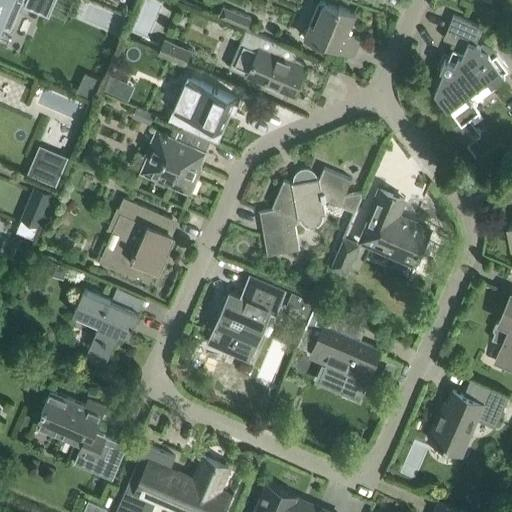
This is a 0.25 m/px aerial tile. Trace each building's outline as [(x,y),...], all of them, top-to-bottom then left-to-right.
[(11,28),(22,0),(0,0),(0,31),(3,25),(11,28)] [(49,15),(55,0),(27,0),(25,4),(49,15)] [(322,0),(319,0),(304,36),(325,45),(326,43),(354,55),(361,39),(347,32),(356,12),(340,5),(339,7),(322,0)] [(219,14),(246,25),(251,15),(223,4),(219,14)] [(453,127),(467,144),(482,133),(470,118),(481,109),(469,94),(489,78),(491,82),(492,81),(493,83),(507,73),(505,71),(509,68),(493,47),(483,43),(482,46),(476,44),(484,27),(454,14),(444,38),(466,47),(463,55),(459,54),(455,63),(445,59),(441,69),(446,71),(438,91),(460,121),(453,127)] [(189,40),(193,29),(167,19),(163,29),(189,40)] [(229,66),(247,74),(269,84),(268,86),(279,91),(280,88),(290,93),(303,64),(292,59),(293,57),(296,58),(299,50),(247,27),(229,66)] [(191,50),(165,39),(160,52),(185,63),(191,50)] [(83,67),(97,72),(103,59),(89,53),(83,67)] [(111,69),(129,77),(134,63),(116,56),(111,69)] [(110,74),(105,88),(124,96),(129,82),(110,74)] [(174,107),(168,119),(179,124),(180,123),(212,137),(212,138),(214,139),(227,109),(234,112),(235,112),(235,111),(240,100),(241,98),(193,77),(178,108),(174,107)] [(152,147),(142,171),(191,192),(198,175),(196,174),(212,137),(180,123),(179,124),(174,137),(157,129),(150,146),(152,147)] [(31,173),(28,171),(27,172),(56,185),(69,155),(68,155),(67,158),(42,148),(31,173)] [(320,177),(316,177),(316,176),(315,174),(314,172),(313,171),(311,170),(309,169),(307,168),(305,168),(303,169),(301,170),(299,171),(298,173),(297,174),(296,176),(296,177),(296,179),(296,181),(292,181),(285,178),(273,205),(276,207),(260,210),(268,253),(300,248),(296,223),(299,217),(301,216),(302,218),(302,219),(303,221),(304,222),(305,223),(306,223),(308,224),(309,225),(311,225),(313,225),(314,225),(316,225),(317,224),(318,223),(320,222),(321,221),(322,220),(322,219),(323,218),(323,217),(324,215),(324,214),(324,213),(326,212),(323,199),(327,198),(356,211),(363,193),(359,191),(345,194),(352,178),(325,166),(320,177)] [(379,199),(361,239),(418,264),(423,250),(422,250),(431,228),(399,213),(405,198),(381,188),(377,198),(379,199)] [(172,234),(179,220),(124,195),(110,226),(116,229),(103,259),(149,280),(155,266),(159,268),(174,235),(172,234)] [(344,236),(332,266),(347,272),(359,243),(344,236)] [(210,334),(208,340),(230,349),(251,359),(272,310),(277,312),(286,290),(255,276),(249,274),(240,295),(229,290),(210,334)] [(85,287),(74,312),(100,323),(85,357),(105,365),(120,332),(129,336),(140,310),(85,287)] [(315,300),(292,290),(285,306),(308,318),(315,300)] [(505,340),(496,360),(511,366),(511,293),(500,321),(497,329),(498,331),(496,336),(505,340)] [(316,302),(309,319),(324,325),(311,353),(327,360),(319,378),(341,388),(347,375),(366,383),(381,348),(360,339),(340,330),(346,316),(316,302)] [(445,401),(429,438),(462,452),(477,418),(496,427),(511,394),(472,377),(464,393),(453,388),(447,402),(445,401)] [(46,409),(39,424),(83,443),(75,462),(101,473),(101,472),(113,477),(128,444),(95,430),(106,405),(89,398),(87,404),(52,388),(43,408),(46,409)] [(146,442),(115,511),(151,511),(157,498),(190,511),(221,511),(230,493),(219,489),(229,466),(205,455),(195,478),(171,468),(176,455),(146,442)] [(269,483),(256,511),(335,511),(316,504),(314,508),(294,500),(296,495),(269,483)] [(105,511),(108,508),(89,499),(83,511),(105,511)] [(401,511),(398,511),(397,511),(463,511),(464,511),(438,500),(432,511),(401,511)]
